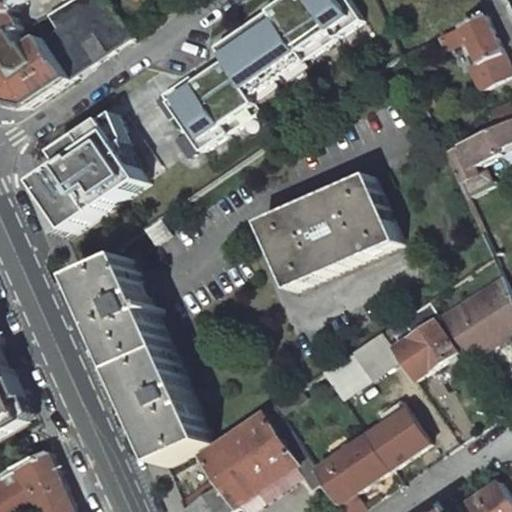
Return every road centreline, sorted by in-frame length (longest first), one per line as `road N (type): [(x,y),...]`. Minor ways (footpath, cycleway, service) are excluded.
road 1 (tertiary): [(123,511),(0,231)]
road 2 (residential): [(220,0),(0,153)]
road 3 (residential): [(401,511),(511,439)]
